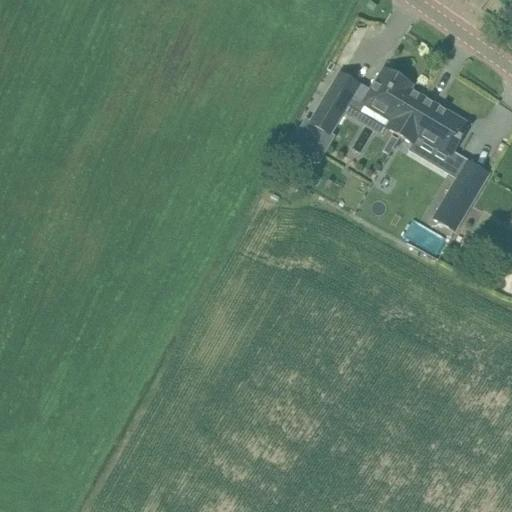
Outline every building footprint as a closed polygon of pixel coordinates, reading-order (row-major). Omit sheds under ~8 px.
[(387,130),(400,138),(423,99),(410,91),(412,87),(383,70),(363,105),(391,122),(387,130)] [(305,121),(290,147),(319,164),(334,138),(330,136),(352,98),(359,86),(339,74),(332,86),(327,95),(310,124),(305,121)] [(423,99),(400,138),(413,145),(417,138),(451,158),(470,127),(423,99)] [(354,139),(341,131),(337,136),(357,150),(369,134),(361,129),(354,139)] [(488,176),(467,164),(433,221),(454,233),(488,176)]
